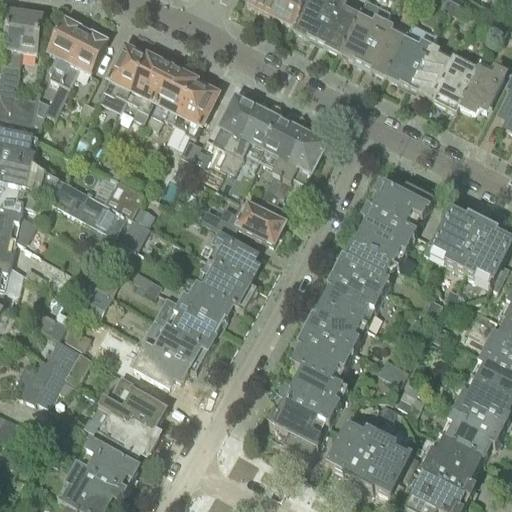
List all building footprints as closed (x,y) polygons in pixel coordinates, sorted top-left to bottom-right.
[(253,0),(247,12),(271,24),(283,0),(253,0)] [(283,0),(271,24),(294,36),(312,0),(283,0)] [(312,0),(294,36),(317,48),(339,6),(331,2),(331,0),(312,0)] [(447,4),(441,15),(448,19),(454,8),(447,4)] [(494,4),(488,17),(495,21),(502,8),(494,4)] [(317,48),(340,60),(362,17),(339,6),(317,48)] [(362,17),(340,60),(363,71),(382,35),(385,29),(390,19),(367,8),(362,17)] [(454,8),(448,19),(458,24),(464,13),(454,8)] [(0,82),(0,125),(33,130),(37,108),(16,104),(22,60),(37,62),(42,25),(9,20),(0,82)] [(56,65),(48,79),(52,81),(50,86),(58,90),(60,92),(87,39),(65,28),(56,46),(49,61),(56,65)] [(493,28),(487,39),(494,42),(500,31),(493,28)] [(363,71),(387,83),(408,41),(385,29),(363,71)] [(408,41),(387,83),(410,95),(415,84),(431,53),(436,43),(413,31),(408,41)] [(500,31),(494,42),(501,46),(507,35),(500,31)] [(108,50),(87,39),(56,100),(45,120),(54,124),(78,76),(91,83),(108,50)] [(118,70),(99,108),(110,113),(113,108),(124,114),(127,108),(128,108),(150,65),(148,65),(147,66),(134,60),(136,57),(127,53),(118,70)] [(410,95),(433,107),(454,65),(431,53),(410,95)] [(153,113),(154,114),(173,77),(161,71),(161,68),(155,65),(151,66),(150,65),(128,108),(138,114),(133,125),(144,130),(153,113)] [(457,119),(460,112),(482,69),(481,69),(477,76),(454,65),(433,107),(457,119)] [(482,69),(460,112),(475,120),(479,113),(487,117),(504,82),(507,83),(508,80),(494,72),(492,75),(482,69)] [(178,123),(196,88),(194,88),(194,84),(189,82),(184,83),(173,77),(154,114),(156,114),(147,132),(158,137),(164,127),(174,132),(178,123)] [(511,104),(510,108),(501,126),(509,130),(505,136),(511,139),(511,80),(505,94),(511,97),(511,104)] [(178,123),(174,132),(186,138),(185,141),(196,146),(220,100),(211,95),(210,98),(197,91),(198,89),(196,88),(178,123)] [(215,147),(213,151),(225,157),(224,158),(225,159),(218,173),(227,177),(228,176),(258,117),(236,106),(227,124),(215,147)] [(80,120),(91,125),(96,115),(85,109),(80,120)] [(228,176),(227,177),(235,181),(242,167),(243,168),(246,163),(258,169),(279,128),(258,117),(228,176)] [(0,165),(33,173),(38,149),(32,147),(33,144),(30,143),(33,130),(0,125),(0,165)] [(275,177),(266,195),(275,200),(305,141),(279,128),(258,169),(275,177)] [(266,195),(254,217),(284,232),(290,221),(275,213),(280,204),(282,205),(289,192),(290,192),(293,186),(294,187),(307,193),(327,152),(305,141),(275,200),(266,195)] [(188,147),(180,163),(192,169),(201,153),(188,147)] [(0,165),(0,193),(27,199),(36,204),(61,217),(100,239),(115,247),(127,225),(125,223),(104,212),(93,206),(73,195),(33,173),(0,165)] [(114,167),(109,176),(119,181),(124,173),(114,167)] [(192,169),(186,181),(188,182),(189,183),(199,188),(205,176),(192,169)] [(119,187),(137,197),(143,185),(125,176),(119,187)] [(93,206),(104,212),(117,188),(106,182),(93,206)] [(287,400),(270,433),(276,436),(271,447),(311,469),(321,451),(322,448),(323,447),(312,442),(319,429),(326,433),(329,435),(340,414),(336,412),(344,397),(342,396),(338,394),(333,391),(340,378),(345,380),(360,351),(355,348),(370,318),(376,321),(391,292),(385,289),(392,275),(394,275),(401,261),(406,264),(415,246),(417,242),(413,240),(406,236),(412,225),(413,224),(413,223),(420,227),(423,229),(425,225),(434,207),(415,197),(392,186),(386,197),(380,194),(363,227),(369,230),(357,255),(355,254),(347,269),(343,267),(327,297),(332,299),(317,327),(314,326),(298,355),(303,358),(295,372),(306,378),(293,403),(287,400)] [(117,188),(104,212),(125,223),(127,225),(131,227),(145,202),(117,188)] [(0,193),(0,220),(21,225),(23,214),(33,217),(36,204),(27,199),(0,193)] [(177,205),(173,214),(182,218),(186,209),(177,205)] [(201,229),(200,231),(207,235),(213,238),(231,246),(236,236),(273,254),(278,244),(281,244),(284,238),(283,234),(284,232),(254,217),(246,213),(245,214),(240,211),(236,221),(224,215),(219,224),(213,221),(213,222),(206,219),(202,227),(201,229)] [(140,214),(134,225),(143,230),(149,233),(154,222),(140,214)] [(0,220),(0,247),(15,251),(16,248),(24,253),(36,234),(21,225),(0,220)] [(426,255),(423,260),(429,263),(432,259),(434,260),(436,261),(447,267),(445,272),(459,280),(483,233),(468,225),(466,229),(451,221),(441,240),(435,237),(426,255)] [(134,225),(121,248),(130,254),(143,230),(134,225)] [(483,233),(459,280),(475,288),(477,283),(489,289),(491,290),(492,291),(490,294),(498,298),(500,293),(509,275),(502,271),(511,252),(496,245),(498,241),(483,233)] [(98,243),(88,261),(103,269),(115,248),(115,247),(100,239),(100,240),(98,243)] [(214,256),(208,266),(250,290),(258,276),(252,273),(257,265),(218,243),(212,255),(214,256)] [(0,247),(0,273),(10,276),(10,274),(15,251),(0,247)] [(130,254),(121,248),(110,269),(119,274),(130,254)] [(203,293),(202,294),(233,312),(244,318),(257,294),(250,290),(208,266),(207,268),(202,276),(209,281),(204,290),(203,293)] [(0,273),(0,313),(4,300),(10,276),(0,273)] [(25,282),(24,284),(35,290),(39,283),(40,281),(29,275),(25,282)] [(23,284),(10,276),(4,300),(19,303),(23,284)] [(136,278),(132,285),(146,293),(157,299),(161,292),(136,278)] [(100,285),(95,294),(112,303),(117,294),(120,289),(103,280),(100,285)] [(39,283),(35,290),(42,294),(46,287),(39,283)] [(184,302),(179,312),(220,335),(233,312),(202,294),(196,291),(189,304),(184,302)] [(94,293),(82,316),(83,316),(100,326),(112,304),(112,303),(95,294),(94,293)] [(146,293),(142,300),(153,306),(157,299),(146,293)] [(448,296),(443,307),(457,314),(458,313),(463,303),(448,296)] [(430,306),(418,331),(428,336),(429,337),(442,312),(441,312),(430,306)] [(179,312),(166,334),(208,357),(220,335),(179,312)] [(41,319),(34,333),(51,342),(50,343),(58,348),(66,333),(41,319)] [(493,344),(486,357),(511,370),(511,332),(507,330),(499,347),(493,344)] [(431,344),(430,346),(442,352),(443,350),(449,338),(437,332),(433,340),(431,344)] [(73,334),(65,347),(82,357),(89,343),(73,334)] [(152,355),(152,356),(188,377),(195,381),(208,357),(166,334),(154,355),(152,355)] [(407,352),(418,358),(426,342),(415,337),(407,352)] [(38,407),(36,409),(49,416),(51,414),(59,399),(60,400),(83,363),(56,348),(45,370),(52,374),(38,407)] [(428,349),(422,362),(434,368),(440,355),(428,349)] [(188,377),(152,356),(144,369),(141,367),(142,365),(138,363),(130,377),(132,378),(133,376),(169,397),(174,388),(180,392),(188,377)] [(483,377),(476,390),(511,408),(511,370),(486,357),(477,374),(483,377)] [(107,376),(83,363),(60,400),(67,404),(73,393),(93,404),(107,376)] [(379,378),(378,381),(400,393),(402,390),(404,387),(408,379),(386,367),(379,378)] [(35,412),(38,407),(52,374),(45,370),(42,368),(35,381),(24,406),(35,412)] [(12,399),(24,406),(35,381),(24,375),(12,399)] [(103,406),(101,409),(108,413),(132,426),(154,439),(165,418),(148,408),(136,401),(139,396),(123,387),(111,408),(110,409),(103,405),(103,406)] [(407,390),(404,397),(404,398),(413,402),(414,403),(415,403),(419,396),(418,396),(407,390)] [(463,402),(452,422),(469,431),(471,427),(479,431),(481,427),(488,431),(490,427),(506,435),(511,426),(507,424),(511,413),(511,408),(476,390),(468,405),(463,402)] [(400,403),(400,404),(409,409),(410,410),(411,410),(415,403),(414,403),(413,402),(404,398),(404,397),(400,403)] [(89,425),(84,435),(85,436),(97,442),(139,466),(141,462),(147,466),(160,442),(154,439),(132,426),(108,413),(101,409),(100,411),(98,414),(99,415),(92,426),(89,425)] [(383,411),(377,423),(385,427),(391,415),(383,411)] [(391,415),(385,427),(392,430),(397,419),(391,415)] [(453,436),(447,449),(484,468),(491,454),(495,456),(506,435),(490,427),(488,431),(481,427),(479,431),(471,427),(469,431),(452,422),(447,433),(453,436)] [(0,432),(0,446),(26,460),(36,441),(4,425),(0,432)] [(339,453),(329,473),(344,480),(342,485),(364,495),(372,478),(368,476),(373,468),(370,467),(374,459),(369,457),(376,443),(367,438),(364,443),(352,437),(350,436),(349,435),(351,431),(350,431),(344,428),(342,432),(333,450),(339,453)] [(86,463),(85,464),(95,469),(91,475),(129,497),(139,480),(133,476),(139,466),(97,442),(97,444),(92,451),(91,450),(89,454),(90,454),(86,463)] [(372,478),(364,495),(373,500),(376,496),(391,504),(400,486),(407,489),(412,477),(413,478),(415,479),(421,468),(415,465),(412,463),(410,463),(409,466),(394,459),(397,453),(376,443),(369,457),(374,459),(370,467),(373,468),(368,476),(372,478)] [(432,461),(422,481),(470,506),(475,496),(469,493),(482,468),(483,469),(484,468),(447,449),(444,448),(436,463),(432,461)] [(44,449),(41,456),(49,460),(60,466),(64,459),(44,449)] [(9,452),(2,467),(19,474),(25,460),(9,452)] [(49,460),(45,467),(57,473),(60,466),(49,460)] [(70,499),(62,511),(112,511),(114,510),(118,511),(120,511),(129,497),(91,475),(88,481),(81,477),(77,475),(65,496),(70,499)] [(467,511),(470,506),(422,481),(422,482),(423,483),(417,495),(416,495),(407,511),(467,511)]
